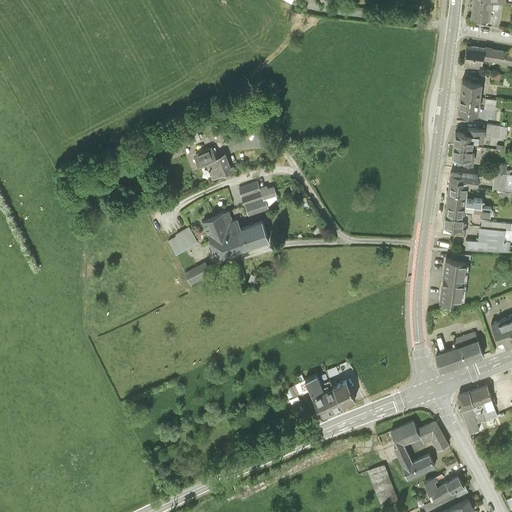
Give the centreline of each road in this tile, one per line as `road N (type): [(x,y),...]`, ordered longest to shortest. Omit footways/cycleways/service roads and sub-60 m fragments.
road 1 (tertiary): [(452,28),(419,304),(421,352),(434,388)]
road 2 (secondary): [(434,388),(148,511)]
road 3 (tertiary): [(498,511),(434,388)]
